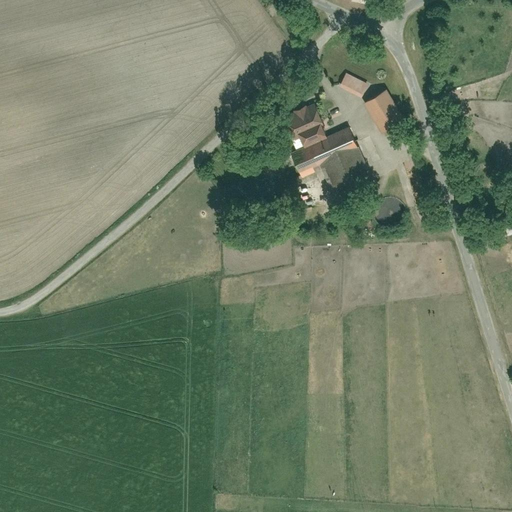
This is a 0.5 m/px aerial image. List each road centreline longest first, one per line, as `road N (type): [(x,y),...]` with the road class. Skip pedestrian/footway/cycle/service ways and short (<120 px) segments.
road 1 (unclassified): [(340,12),(146,206),(23,305),(0,310)]
road 2 (unclassified): [(511,412),(410,85),(386,37)]
